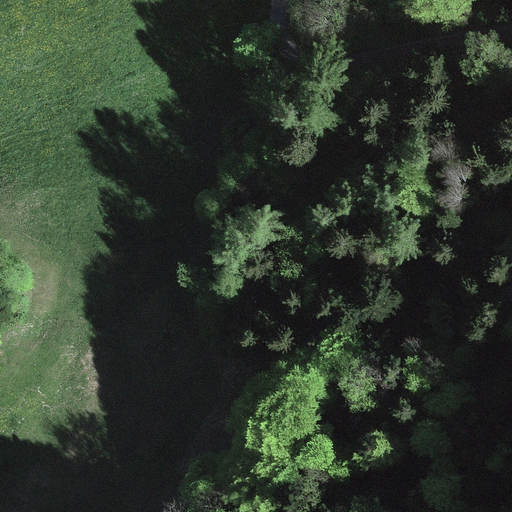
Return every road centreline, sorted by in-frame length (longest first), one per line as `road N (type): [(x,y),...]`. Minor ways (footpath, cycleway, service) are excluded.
road 1 (track): [(511,29),(314,61),(288,51),(280,25)]
road 2 (track): [(402,511),(465,409),(511,354)]
